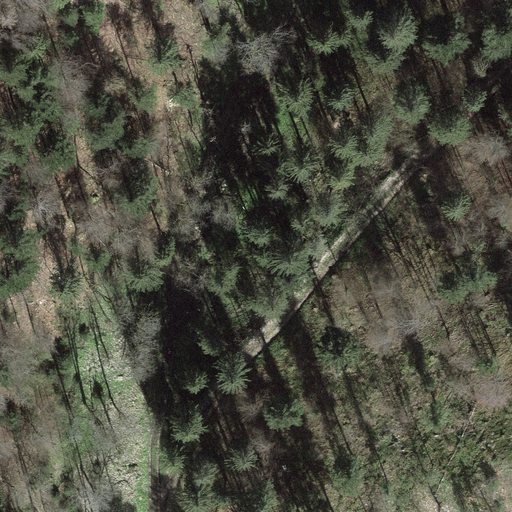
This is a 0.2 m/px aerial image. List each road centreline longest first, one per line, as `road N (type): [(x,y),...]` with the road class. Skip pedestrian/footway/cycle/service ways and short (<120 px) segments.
road 1 (track): [(511,66),(399,177),(204,401),(173,453),(162,511)]
road 2 (track): [(162,489),(159,437),(186,222),(288,0)]
